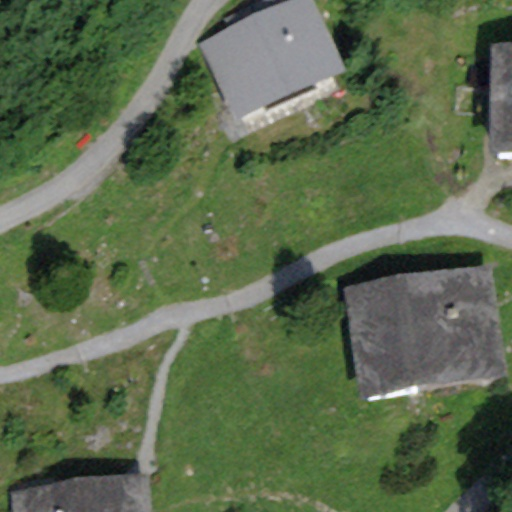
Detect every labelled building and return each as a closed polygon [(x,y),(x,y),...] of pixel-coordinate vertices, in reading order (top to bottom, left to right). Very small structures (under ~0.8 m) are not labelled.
[(209,53),(238,114),(327,72),(299,12),(265,28),(259,15),(240,24),(246,36),(209,53)] [(511,42),(488,43),(488,140),(511,139),(511,42)] [(477,336),(479,349),(485,349),(471,262),(369,278),(372,299),(345,303),(357,382),(405,374),(403,362),(449,354),(447,341),(477,336)] [(345,303),(372,299),(369,278),(342,282),(345,303)] [(405,374),(487,362),(485,349),(479,349),(477,336),(447,341),(449,354),(403,362),(405,374)] [(107,472),(41,477),(40,466),(4,469),(6,491),(13,491),(14,511),(128,511),(127,493),(109,495),(107,472)] [(109,495),(127,493),(125,471),(107,472),(109,495)]
